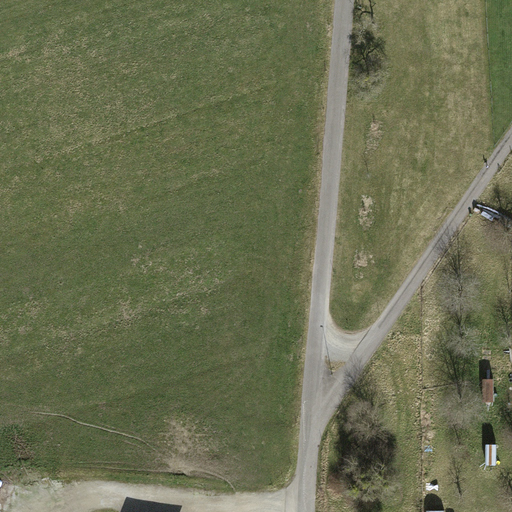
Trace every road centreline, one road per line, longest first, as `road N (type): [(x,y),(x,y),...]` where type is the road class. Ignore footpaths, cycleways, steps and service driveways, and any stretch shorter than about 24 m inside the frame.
road 1 (unclassified): [(346,0),(308,511)]
road 2 (track): [(511,139),(310,443)]
